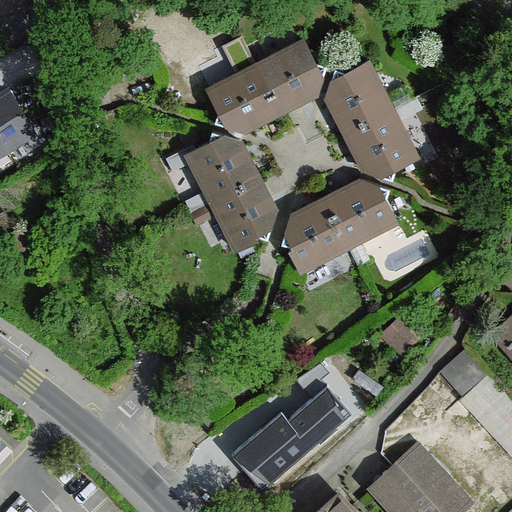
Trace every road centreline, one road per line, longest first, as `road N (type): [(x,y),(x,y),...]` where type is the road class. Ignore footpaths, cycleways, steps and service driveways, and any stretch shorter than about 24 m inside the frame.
road 1 (residential): [(49,0),(81,172),(154,368),(144,399),(108,444)]
road 2 (residential): [(283,511),(419,379),(511,243)]
road 3 (residential): [(108,444),(0,359)]
